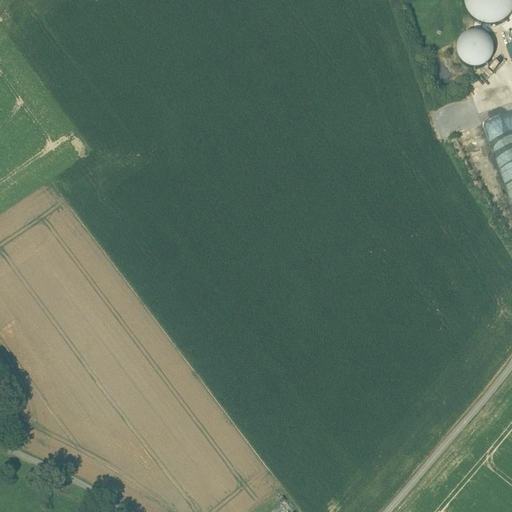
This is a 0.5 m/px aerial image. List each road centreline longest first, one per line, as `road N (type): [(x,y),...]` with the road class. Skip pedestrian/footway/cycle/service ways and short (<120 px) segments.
road 1 (unclassified): [(511,368),(384,511)]
road 2 (unclassified): [(121,511),(0,446)]
